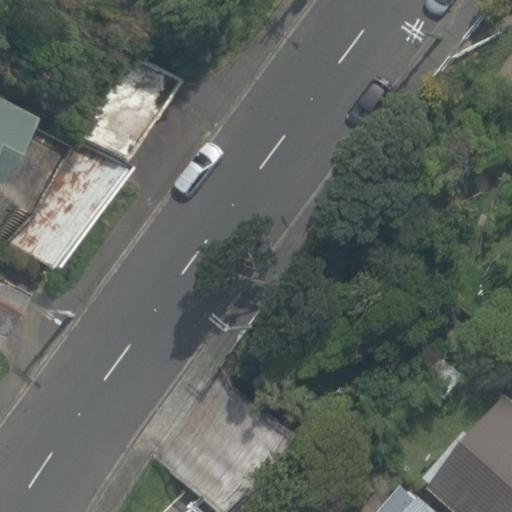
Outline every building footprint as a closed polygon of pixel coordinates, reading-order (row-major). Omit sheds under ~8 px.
[(105,56),(60,123),(126,166),(171,99),(105,56)] [(0,156),(24,114),(0,100),(0,156)] [(511,511),(511,395),(432,485),(464,511),(511,511)] [(235,415),(207,446),(252,485),(279,455),(235,415)] [(449,511),(423,492),(404,511),(449,511)]
